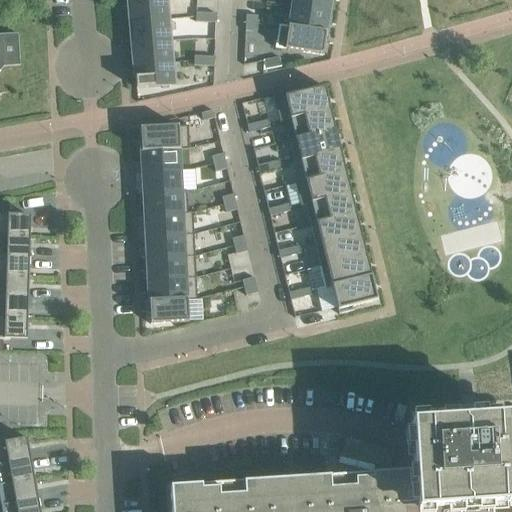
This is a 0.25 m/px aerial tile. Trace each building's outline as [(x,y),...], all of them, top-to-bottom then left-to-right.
[(157,0),(127,3),(129,24),(166,21),(164,0),(168,0),(157,0)] [(330,0),(291,0),(290,7),(328,13),(330,0)] [(325,34),(328,13),(290,7),(287,28),(287,29),(325,34)] [(205,24),(205,14),(195,14),(195,23),(205,24)] [(215,15),(205,14),(205,24),(215,24),(215,15)] [(245,16),(245,24),(257,25),(257,17),(245,16)] [(166,21),(129,24),(131,46),(168,42),(166,21)] [(257,25),(245,24),(244,32),(256,33),(257,25)] [(322,57),(325,34),(287,29),(287,28),(278,26),(274,50),(322,57)] [(19,67),(17,35),(0,36),(0,71),(2,68),(19,67)] [(170,64),(168,43),(168,42),(131,46),(133,68),(170,64)] [(203,67),(203,58),(193,57),(193,67),(203,67)] [(213,58),(203,58),(203,67),(213,68),(213,58)] [(172,87),(170,64),(133,68),(135,90),(172,87)] [(323,88),(273,100),(279,122),(329,110),(328,108),(326,99),(323,88)] [(329,110),(279,122),(279,123),(283,122),(288,142),(334,131),(333,129),(331,120),(329,110)] [(211,112),(200,115),(202,122),(213,119),(211,112)] [(267,122),(256,124),(258,131),(268,129),(267,122)] [(256,124),(246,127),(248,134),(258,131),(256,124)] [(139,130),(140,152),(183,150),(183,151),(188,151),(187,127),(139,130)] [(334,131),(288,142),(294,163),(339,152),(339,150),(336,141),(334,131)] [(183,150),(140,152),(141,174),(184,171),(183,151),(183,150)] [(339,152),(294,163),(294,164),(300,163),(304,182),(294,184),(294,185),(344,173),(344,171),(342,162),(339,152)] [(211,158),(212,166),(224,163),(222,155),(211,158)] [(224,163),(212,166),(214,173),(226,170),(224,163)] [(277,164),(267,166),(269,173),(279,171),(277,164)] [(267,166),(256,169),(258,176),(269,173),(267,166)] [(142,195),(185,193),(184,171),(141,174),(142,195)] [(344,173),(294,185),(299,206),(349,194),(349,192),(347,183),(344,173)] [(142,195),(143,217),(186,215),(186,214),(185,193),(142,195)] [(349,194),(299,206),(300,207),(304,206),(309,226),(355,215),(354,213),(352,204),(349,194)] [(221,199),(222,206),(234,204),(232,196),(221,199)] [(0,238),(29,239),(29,218),(5,217),(6,203),(0,204),(0,238)] [(234,204),(222,206),(224,214),(236,211),(234,204)] [(288,205),(277,208),(279,215),(289,213),(288,205)] [(277,208),(267,211),(269,218),(279,215),(277,208)] [(143,217),(145,238),(192,236),(191,213),(186,214),(186,215),(143,217)] [(355,215),(309,226),(314,247),(360,236),(359,234),(357,225),(355,215)] [(192,236),(145,238),(146,260),(194,257),(192,236)] [(360,236),(314,247),(320,268),(365,257),(365,255),(362,246),(360,236)] [(231,240),(233,248),(244,245),(242,237),(231,240)] [(0,238),(0,258),(28,259),(29,239),(0,238)] [(244,245),(233,248),(234,255),(246,253),(244,245)] [(298,247),(287,250),(289,257),(300,255),(298,247)] [(287,250),(277,253),(279,260),(289,257),(287,250)] [(147,282),(195,279),(194,257),(146,260),(147,282)] [(365,257),(320,268),(325,289),(370,278),(370,276),(368,267),(365,257)] [(0,258),(0,278),(27,280),(28,259),(0,258)] [(0,278),(0,299),(27,300),(27,280),(0,278)] [(370,278),(325,289),(325,290),(331,288),(338,316),(352,312),(351,308),(371,303),(376,302),(373,288),(370,278)] [(196,302),(195,279),(147,282),(148,303),(186,301),(187,302),(196,302)] [(243,289),(254,287),(252,279),(241,282),(243,289)] [(256,294),(254,287),(243,289),(245,297),(256,294)] [(308,289),(298,292),(300,299),(310,296),(308,289)] [(298,292),(288,294),(289,301),(300,299),(298,292)] [(0,299),(0,319),(26,320),(27,300),(0,299)] [(186,301),(148,303),(149,326),(188,324),(187,302),(186,301)] [(26,320),(0,319),(0,353),(1,353),(2,341),(25,342),(26,320)] [(413,473),(169,489),(170,511),(511,511),(511,401),(408,408),(411,456),(412,456),(413,473)] [(0,444),(0,466),(29,461),(26,440),(0,444)] [(0,466),(0,486),(33,481),(29,461),(0,466)] [(0,486),(0,505),(0,508),(37,501),(33,481),(0,486)] [(0,508),(1,511),(38,511),(37,501),(0,508)]
